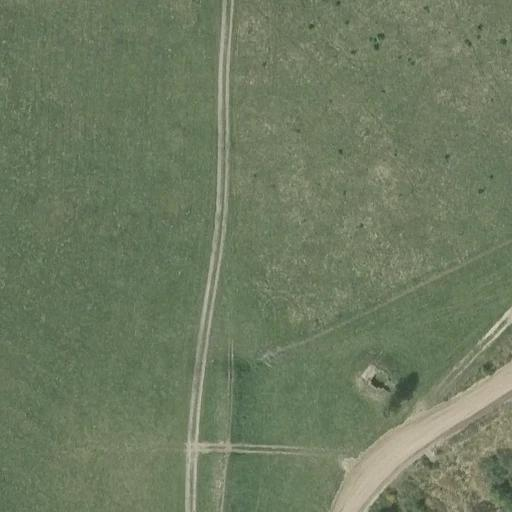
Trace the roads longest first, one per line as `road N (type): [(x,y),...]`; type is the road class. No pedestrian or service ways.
road 1 (track): [(228,0),(219,218),(192,404),(189,511)]
road 2 (track): [(511,377),(369,474),(350,511)]
road 3 (track): [(369,474),(326,456),(192,448)]
road 4 (track): [(511,313),(415,419),(409,447)]
